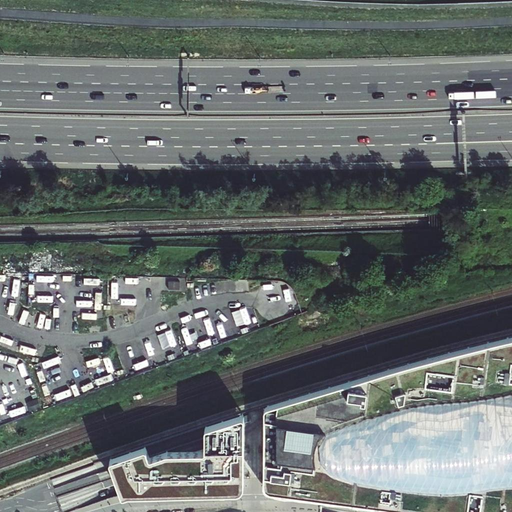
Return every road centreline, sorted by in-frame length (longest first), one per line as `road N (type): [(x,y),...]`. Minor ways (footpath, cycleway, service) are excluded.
road 1 (motorway): [(43,131),(315,151),(511,152)]
road 2 (motorway): [(43,131),(511,126)]
road 3 (motorway): [(290,98),(0,94)]
road 4 (motorway): [(511,75),(290,98)]
road 5 (motorway): [(511,93),(290,98)]
